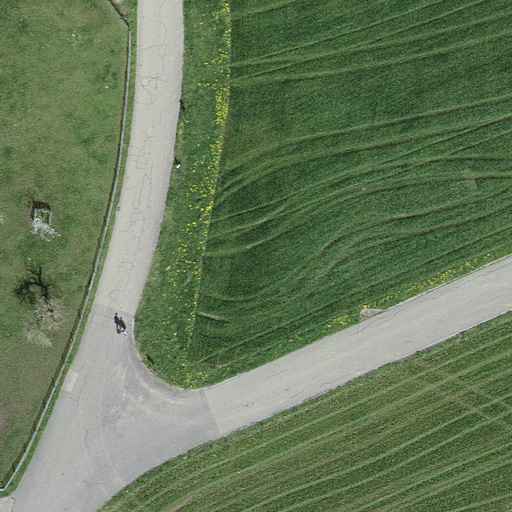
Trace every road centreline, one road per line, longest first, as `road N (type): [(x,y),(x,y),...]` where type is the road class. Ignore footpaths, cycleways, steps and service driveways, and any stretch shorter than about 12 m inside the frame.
road 1 (residential): [(171,0),(168,112),(142,261),(79,468)]
road 2 (unclassified): [(511,271),(79,468)]
